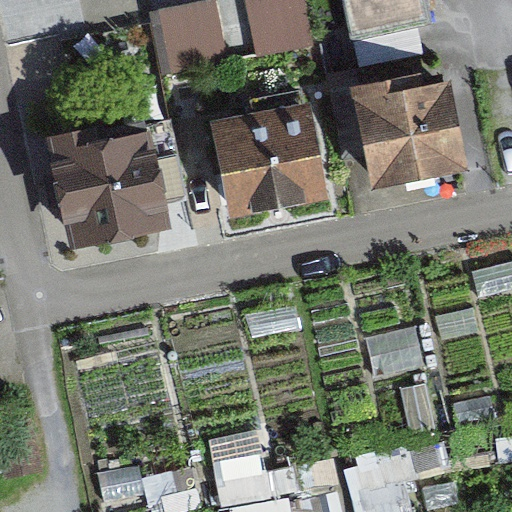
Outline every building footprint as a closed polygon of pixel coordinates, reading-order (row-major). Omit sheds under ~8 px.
[(213,0),(211,0),(151,12),(164,75),(226,63),(213,0)] [(308,0),(247,0),(258,54),(317,42),(308,0)] [(423,0),(343,0),(353,39),(416,24),(428,21),(423,0)] [(416,24),(353,39),(360,70),(423,55),(416,24)] [(418,78),(353,92),(374,193),(469,173),(450,84),(421,91),(418,78)] [(314,98),(213,120),(236,222),(336,200),(314,98)] [(97,128),(50,137),(73,248),(177,227),(157,129),(100,141),(97,128)] [(50,419),(11,428),(23,476),(62,467),(50,419)] [(414,511),(409,449),(358,454),(363,511),(414,511)] [(225,473),(226,499),(307,494),(305,468),(225,473)] [(298,511),(297,498),(236,503),(236,511),(298,511)]
